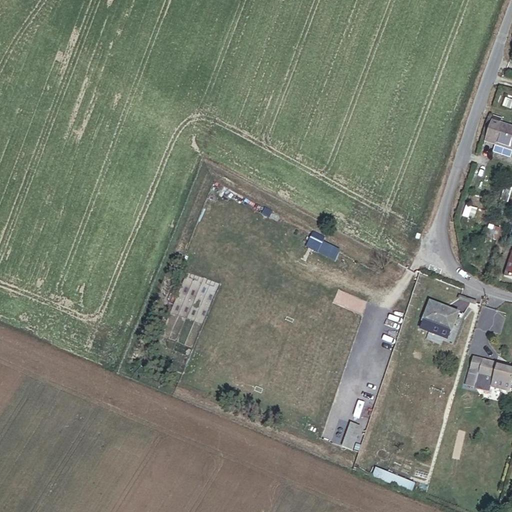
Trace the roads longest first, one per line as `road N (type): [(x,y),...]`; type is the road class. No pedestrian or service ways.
road 1 (unclassified): [(442,214),(511,26)]
road 2 (unclassified): [(442,214),(441,263),(476,288),(511,296)]
